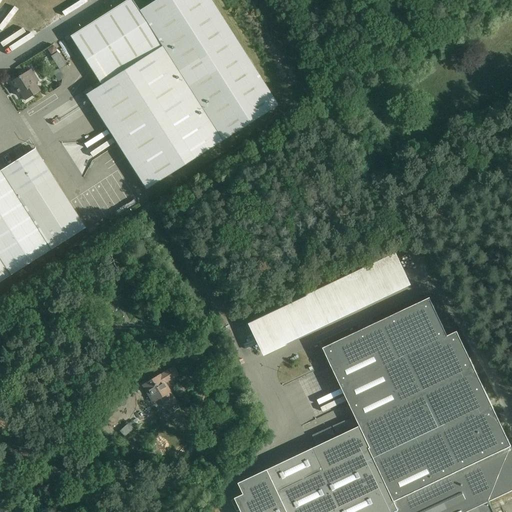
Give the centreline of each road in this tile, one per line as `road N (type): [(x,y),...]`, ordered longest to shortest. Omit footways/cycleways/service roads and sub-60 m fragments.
road 1 (track): [(0,296),(470,0)]
road 2 (unclassified): [(0,338),(45,328),(185,332)]
